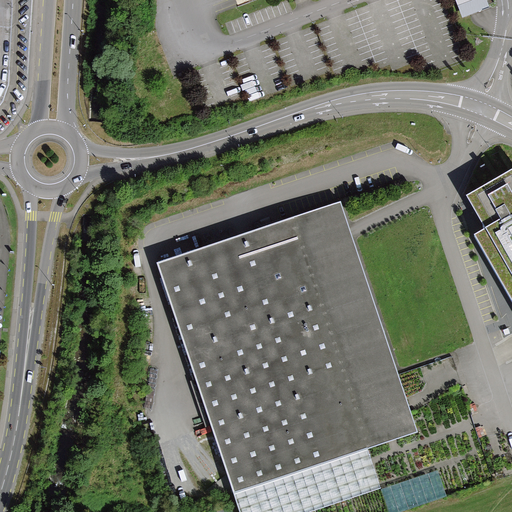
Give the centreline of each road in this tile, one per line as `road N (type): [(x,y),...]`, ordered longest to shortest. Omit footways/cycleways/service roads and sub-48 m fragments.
road 1 (tertiary): [(511,119),(456,96),(370,93),(195,146),(80,160)]
road 2 (secondary): [(0,492),(18,418),(44,190)]
road 3 (secondary): [(67,133),(71,0)]
road 4 (secondary): [(47,0),(35,130)]
